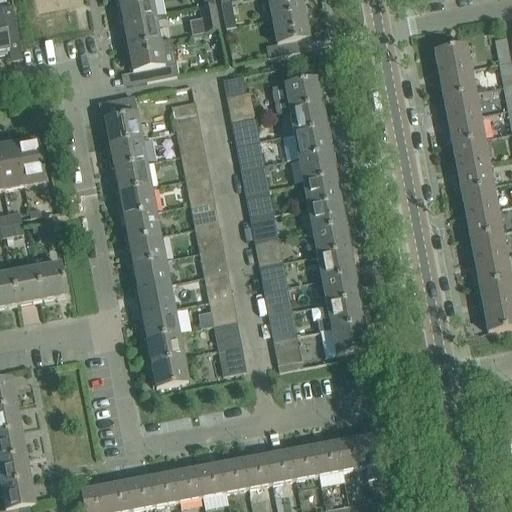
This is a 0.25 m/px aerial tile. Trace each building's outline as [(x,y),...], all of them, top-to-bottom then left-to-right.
[(120,12),(117,13),(120,25),(122,25),(123,26),(154,20),(150,0),(128,0),(118,2),(118,3),(119,9),(120,12)] [(201,0),(204,10),(215,8),(213,0),(201,0)] [(266,0),(271,23),(304,17),(304,15),(302,9),(302,6),(304,6),(303,0),(266,0)] [(220,7),(225,32),(235,30),(230,5),(220,7)] [(2,21),(0,21),(0,57),(7,56),(6,54),(9,53),(6,41),(18,39),(12,8),(0,10),(2,21)] [(215,8),(204,10),(209,35),(220,33),(215,8)] [(276,48),(265,50),(268,62),(299,56),(297,44),(309,42),(308,39),(307,33),(306,31),(309,30),(307,18),(304,18),(304,17),(271,23),(276,48)] [(125,37),(122,37),(125,49),(127,49),(127,50),(159,44),(154,20),(123,26),(123,27),(124,34),(125,37)] [(494,43),(499,66),(510,64),(505,41),(494,43)] [(129,61),(127,61),(129,74),(132,73),(132,75),(144,73),(146,85),(178,79),(175,67),(164,69),(162,55),(173,53),(171,42),(159,44),(127,50),(128,52),(129,58),(129,61)] [(434,54),(438,78),(469,72),(465,48),(434,54)] [(499,66),(503,90),(511,88),(511,77),(510,64),(499,66)] [(438,78),(443,101),(474,95),(469,72),(438,78)] [(276,115),(289,113),(321,107),(316,82),(271,91),(276,115)] [(511,88),(503,90),(508,113),(511,112),(511,88)] [(230,124),(253,120),(248,95),(225,100),(230,124)] [(443,101),(447,125),(478,119),(474,95),(443,101)] [(172,110),(176,135),(199,131),(194,106),(172,110)] [(289,113),(293,137),(326,131),(321,107),(289,113)] [(104,123),(109,148),(141,142),(136,117),(104,123)] [(447,125),(452,148),(483,142),(478,119),(447,125)] [(230,124),(235,148),(257,144),(253,120),(230,124)] [(176,135),(181,159),(204,155),(199,131),(176,135)] [(293,137),(298,162),(330,156),(326,131),(293,137)] [(109,148),(114,172),(146,166),(141,142),(109,148)] [(452,148),(456,172),(487,166),(483,142),(452,148)] [(37,143),(16,146),(24,189),(45,186),(37,143)] [(235,148),(240,173),(262,169),(257,144),(235,148)] [(16,146),(0,149),(0,175),(3,193),(24,189),(16,146)] [(181,159),(186,184),(208,179),(204,155),(181,159)] [(298,162),(303,186),(335,180),(330,156),(298,162)] [(114,172),(118,197),(150,191),(146,166),(114,172)] [(456,172),(460,195),(492,189),(487,166),(456,172)] [(240,173),(244,197),(267,193),(262,169),(240,173)] [(186,184),(190,208),(213,204),(208,179),(186,184)] [(303,186),(307,211),(340,205),(335,180),(303,186)] [(460,195),(465,218),(496,212),(492,189),(460,195)] [(118,197),(123,221),(155,214),(150,191),(118,197)] [(244,197),(249,222),(272,218),(267,193),(244,197)] [(190,208),(195,232),(218,228),(213,204),(190,208)] [(307,211),(312,234),(344,228),(340,205),(307,211)] [(28,214),(29,222),(51,218),(49,210),(28,214)] [(465,218),(469,242),(501,236),(496,212),(465,218)] [(123,221),(128,245),(160,239),(155,214),(123,221)] [(8,217),(10,228),(21,226),(19,215),(8,217)] [(0,218),(0,230),(10,228),(8,217),(0,218)] [(249,222),(254,246),(276,242),(272,218),(249,222)] [(52,224),(31,228),(32,236),(53,232),(52,224)] [(0,230),(0,233),(1,241),(23,237),(21,226),(10,228),(0,230)] [(195,232),(200,257),(222,253),(218,228),(195,232)] [(312,234),(317,259),(349,253),(344,228),(312,234)] [(469,242),(474,265),(505,259),(501,236),(469,242)] [(128,245),(132,270),(164,264),(160,239),(128,245)] [(254,246),(258,270),(281,266),(276,242),(254,246)] [(200,257),(204,281),(227,277),(222,253),(200,257)] [(317,259),(321,283),(353,277),(349,253),(317,259)] [(474,265),(478,289),(510,283),(505,259),(474,265)] [(35,268),(41,303),(66,298),(60,263),(35,268)] [(132,270),(137,294),(169,288),(164,264),(132,270)] [(258,270),(263,295),(286,290),(281,266),(258,270)] [(10,273),(17,308),(41,303),(35,268),(10,273)] [(0,274),(0,311),(17,308),(10,273),(0,274)] [(227,277),(204,281),(209,305),(232,300),(227,277)] [(321,283),(326,308),(358,301),(353,277),(321,283)] [(478,289),(483,312),(511,306),(511,294),(510,283),(478,289)] [(169,288),(137,294),(142,318),(174,312),(169,288)] [(263,295),(268,319),(290,314),(286,290),(263,295)] [(209,305),(214,330),(236,325),(232,300),(209,305)] [(317,324),(319,335),(363,326),(358,301),(326,308),(329,321),(317,324)] [(511,306),(483,312),(487,336),(511,330),(511,306)] [(142,318),(146,343),(178,336),(174,312),(142,318)] [(268,319),(272,344),(295,339),(290,314),(268,319)] [(214,330),(219,355),(241,350),(236,325),(214,330)] [(319,335),(324,360),(368,351),(363,326),(319,335)] [(146,343),(151,368),(183,362),(178,336),(146,343)] [(272,344),(277,369),(278,375),(301,370),(295,339),(272,344)] [(219,355),(223,379),(246,375),(241,350),(219,355)] [(183,362),(151,368),(156,392),(188,386),(183,362)] [(11,383),(0,384),(0,411),(16,408),(11,383)] [(0,411),(0,437),(20,433),(16,408),(0,411)] [(511,408),(501,411),(507,442),(511,441),(511,408)] [(0,437),(0,462),(25,457),(20,433),(0,437)] [(383,436),(360,441),(365,470),(389,466),(383,436)] [(360,441),(336,445),(342,475),(365,470),(360,441)] [(336,445),(313,450),(319,479),(342,475),(336,445)] [(313,450),(290,454),(295,484),(319,479),(313,450)] [(290,454),(266,458),(272,488),(295,484),(290,454)] [(0,462),(0,478),(2,488),(30,482),(25,457),(0,462)] [(266,458),(243,463),(248,493),(249,492),(251,501),(274,496),(272,488),(266,458)] [(243,463),(220,467),(225,497),(248,493),(243,463)] [(220,467),(196,472),(202,501),(225,497),(220,467)] [(196,472),(173,476),(178,506),(202,501),(196,472)] [(173,476),(149,481),(155,510),(178,506),(173,476)] [(149,481),(126,485),(131,511),(145,511),(155,510),(149,481)] [(2,488),(6,511),(12,511),(17,511),(29,509),(34,508),(30,482),(2,488)] [(131,511),(126,485),(103,489),(106,511),(131,511)] [(106,511),(103,489),(79,494),(82,511),(106,511)] [(372,505),(373,511),(397,511),(395,501),(386,503),(385,494),(370,497),(372,505)]
